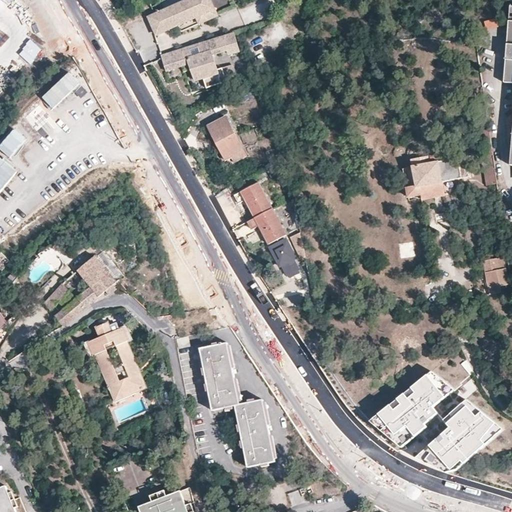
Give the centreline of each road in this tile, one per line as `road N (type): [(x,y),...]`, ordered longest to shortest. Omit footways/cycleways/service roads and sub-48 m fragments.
road 1 (secondary): [(389,462),(327,402),(259,303),(90,0)]
road 2 (residential): [(0,377),(114,302),(129,301),(170,339),(182,395)]
road 3 (secondary): [(511,508),(389,462)]
